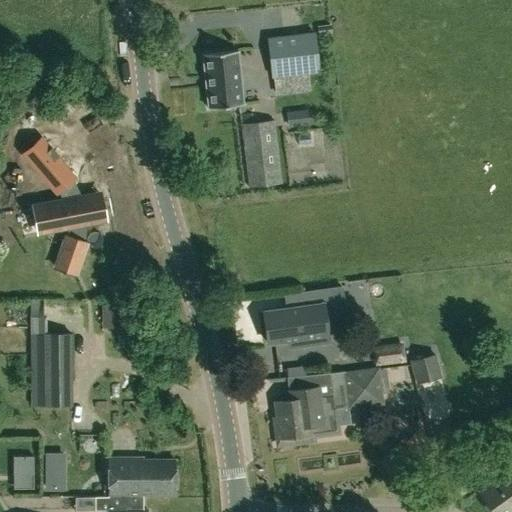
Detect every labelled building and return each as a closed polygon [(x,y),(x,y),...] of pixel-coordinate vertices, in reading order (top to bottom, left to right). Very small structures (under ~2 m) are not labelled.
[(273,76),(319,71),(314,33),(269,38),(273,76)] [(253,102),(273,100),(266,48),(240,51),(244,84),(251,83),(253,102)] [(238,50),(201,54),(207,108),(244,104),(238,50)] [(330,100),(329,81),(320,82),(321,100),(330,100)] [(280,106),(312,104),(311,87),(279,89),(280,106)] [(282,183),(274,119),(242,123),(249,187),(282,183)] [(15,155),(53,196),(73,178),(35,136),(15,155)] [(80,194),(73,179),(58,192),(61,198),(50,200),(55,231),(67,229),(67,236),(85,242),(86,226),(107,222),(101,190),(80,194)] [(267,342),(302,338),(303,345),(327,342),(320,288),(283,294),(285,310),(263,313),(267,342)] [(47,332),(46,316),(30,316),(32,405),(71,404),(70,332),(47,332)] [(402,344),(373,347),(375,364),(404,360),(402,344)] [(416,383),(442,376),(439,361),(437,352),(430,353),(410,359),(416,383)] [(382,402),(377,366),(329,373),(329,371),(286,377),(288,390),(285,391),(286,400),(274,402),(276,416),(274,417),(277,441),(280,443),(303,440),(306,437),(305,434),(309,434),(308,426),(323,424),(322,419),(339,417),(349,407),(382,402)] [(412,453),(428,438),(419,429),(406,441),(403,438),(397,444),(401,448),(404,445),(412,453)] [(108,496),(142,496),(142,493),(175,493),(174,459),(142,459),(142,456),(108,457),(108,496)] [(511,511),(511,467),(479,492),(493,511),(511,511)] [(145,511),(146,509),(142,509),(142,496),(108,496),(95,496),(95,509),(108,509),(108,511),(145,511)]
